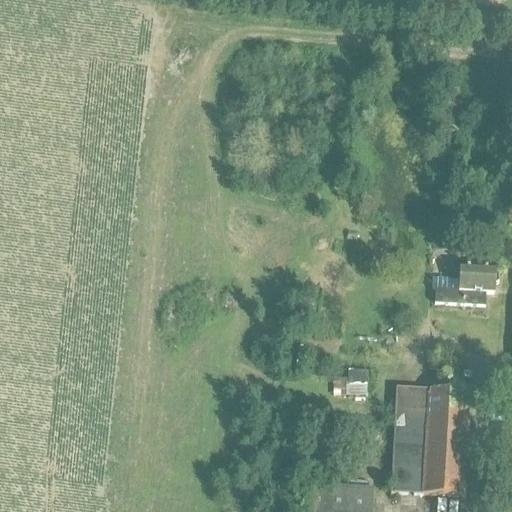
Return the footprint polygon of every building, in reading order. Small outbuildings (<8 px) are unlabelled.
[(348,234),(347,240),(355,242),(357,236),(348,234)] [(433,281),(433,293),(435,293),(434,307),(485,310),(486,297),(494,297),(495,287),(499,286),(499,277),(495,275),(495,272),(460,270),(460,282),(433,281)] [(299,349),(294,373),(303,375),(308,351),(299,349)] [(349,372),(348,388),(366,389),(367,373),(349,372)] [(421,497),(427,392),(396,390),(391,495),(421,497)] [(427,392),(421,497),(465,499),(470,394),(427,392)] [(307,490),(305,511),(372,511),(374,491),(308,486),(305,486),(305,490),(307,490)] [(275,502),(274,511),(285,511),(286,503),(275,502)]
